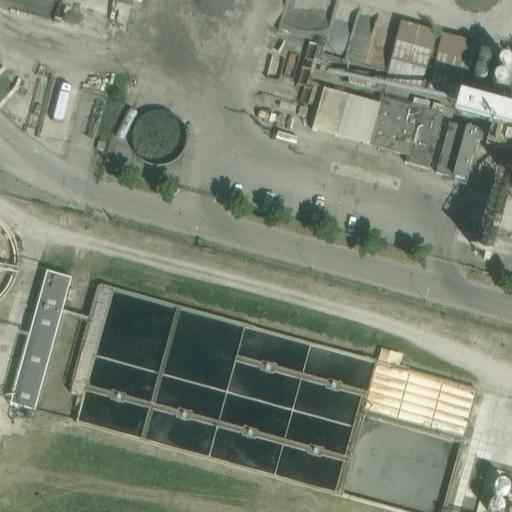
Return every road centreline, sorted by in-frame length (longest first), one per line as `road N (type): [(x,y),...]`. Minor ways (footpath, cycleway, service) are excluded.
road 1 (unclassified): [(511,310),(71,191),(0,150)]
road 2 (track): [(0,421),(49,426),(368,511)]
road 3 (unknown): [(461,297),(439,232),(413,201),(232,112)]
road 4 (unknown): [(0,20),(86,57),(178,77)]
